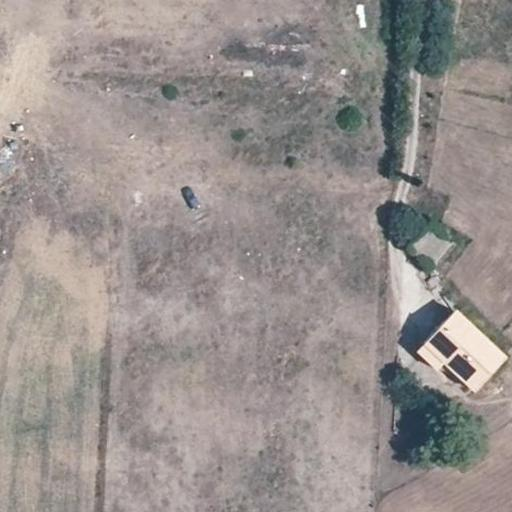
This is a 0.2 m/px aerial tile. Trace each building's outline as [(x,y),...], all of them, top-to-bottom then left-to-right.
[(302,69),(301,38),(272,38),(273,70),(302,69)] [(430,224),(408,248),(430,269),(452,245),(430,224)] [(479,384),(506,356),(456,308),(422,344),(443,364),(454,373),(460,367),(479,384)] [(443,364),(422,344),(415,351),(436,371),(443,364)] [(479,384),(460,367),(454,373),(472,392),(479,384)]
